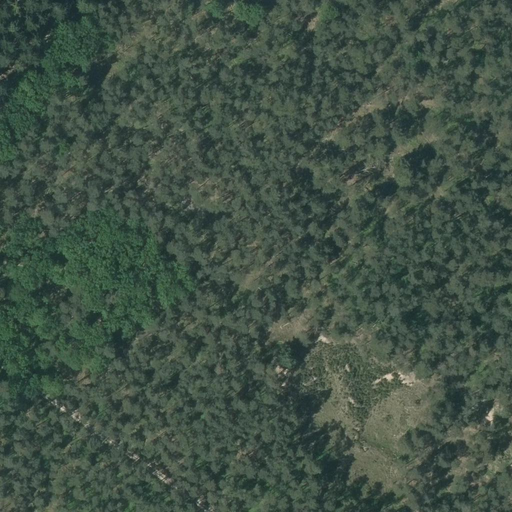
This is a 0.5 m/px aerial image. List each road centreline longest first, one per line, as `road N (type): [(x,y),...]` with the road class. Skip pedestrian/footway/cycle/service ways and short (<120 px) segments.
road 1 (track): [(0,359),(219,511)]
road 2 (track): [(74,0),(0,132)]
